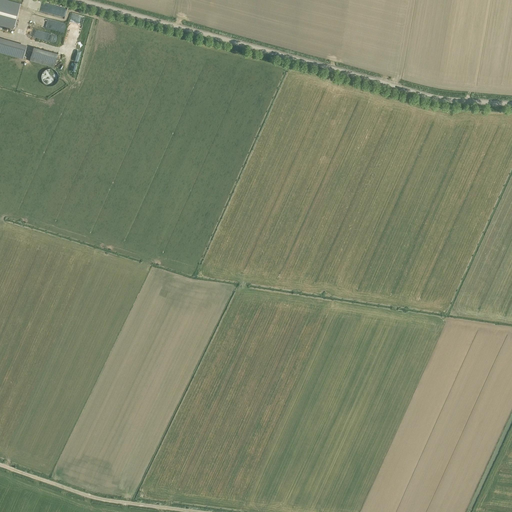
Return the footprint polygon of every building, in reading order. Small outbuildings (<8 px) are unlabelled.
[(20,4),(4,0),(0,0),(0,24),(14,29),(20,4)] [(53,15),(64,18),(66,11),(55,8),(53,15)] [(0,52),(23,58),(24,54),(26,48),(0,40),(0,52)] [(32,47),(29,61),(54,67),(58,53),(32,47)] [(43,69),(42,81),(55,82),(56,69),(43,69)]
